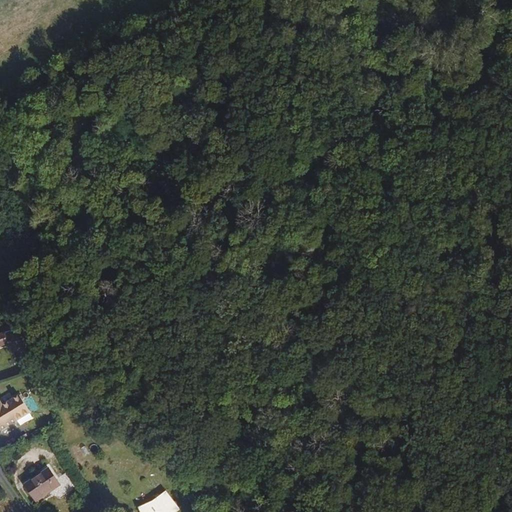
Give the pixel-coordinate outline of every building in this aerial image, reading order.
[(15,335),(2,340),(8,355),(21,350),(15,335)] [(0,432),(29,415),(19,398),(1,408),(0,405),(0,432)] [(47,467),(22,485),(34,501),(60,484),(47,467)] [(166,490),(159,495),(166,511),(168,511),(178,504),(166,490)] [(166,511),(159,495),(138,505),(141,511),(166,511)]
